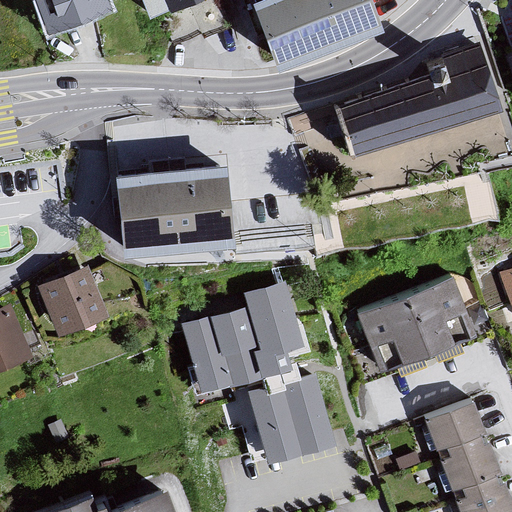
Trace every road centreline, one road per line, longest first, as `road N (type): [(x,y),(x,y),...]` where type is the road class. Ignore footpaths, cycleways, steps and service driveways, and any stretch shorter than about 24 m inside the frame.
road 1 (tertiary): [(82,90),(237,93),(304,85),(367,61),(446,0)]
road 2 (residential): [(0,279),(49,245),(86,194),(94,144),(82,90)]
road 3 (unknown): [(511,394),(501,372),(482,362),(385,397)]
road 4 (unknown): [(235,511),(247,487),(263,479),(343,459)]
